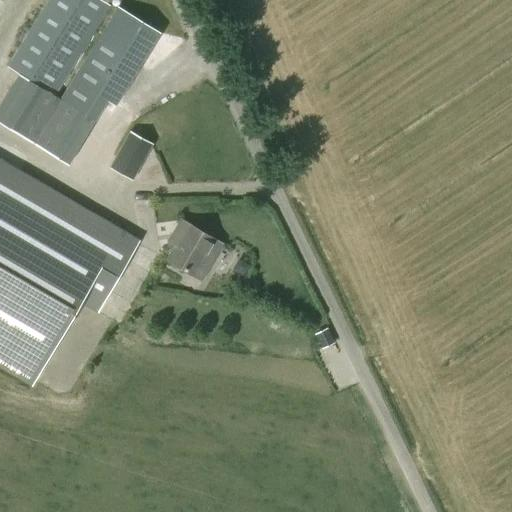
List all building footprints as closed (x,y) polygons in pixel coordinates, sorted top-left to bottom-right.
[(108,5),(99,0),(48,0),(8,65),(54,94),(108,5)] [(158,32),(117,7),(61,99),(95,120),(107,100),(114,104),(158,32)] [(0,140),(28,156),(49,120),(0,91),(0,140)] [(118,155),(111,167),(133,180),(140,168),(118,155)] [(0,354),(40,378),(84,305),(96,312),(137,241),(98,218),(94,225),(13,178),(16,174),(0,164),(0,354)] [(200,280),(221,244),(181,220),(169,242),(175,246),(167,260),(200,280)] [(327,329),(315,335),(322,350),(335,344),(327,329)]
